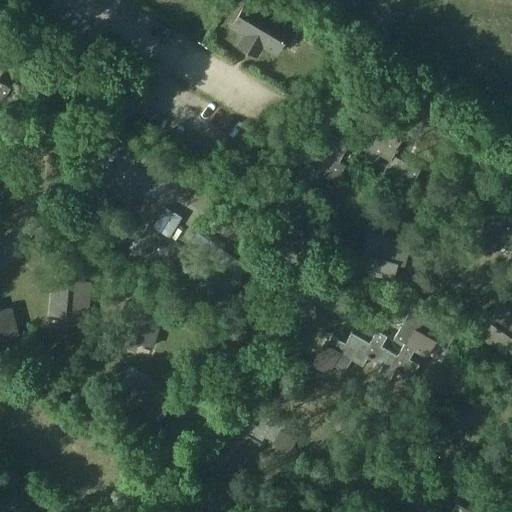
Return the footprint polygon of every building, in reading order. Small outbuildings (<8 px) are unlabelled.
[(293,25),(250,0),(247,0),(232,26),(245,34),(239,45),(257,55),(263,45),(277,53),(293,25)] [(0,67),(0,106),(11,88),(0,81),(0,76),(4,70),(0,67)] [(356,152),(362,140),(342,129),(338,136),(325,130),(320,140),(330,145),(325,155),(339,163),(340,162),(346,150),(348,147),(356,152)] [(393,155),(394,156),(396,151),(397,152),(399,149),(397,148),(401,142),(380,131),(373,145),(362,140),(356,152),(376,162),(380,155),(390,160),(390,161),(393,155)] [(7,184),(19,164),(0,152),(0,183),(1,181),(7,184)] [(346,165),(340,162),(339,163),(325,155),(318,169),(307,163),(301,175),(322,186),(325,179),(336,185),(341,175),(343,176),(345,173),(343,172),(346,165)] [(421,170),(394,156),(393,155),(390,161),(390,160),(382,176),(410,190),(421,170)] [(503,244),(511,225),(511,222),(500,216),(505,205),(493,199),(483,220),(489,223),(476,249),(491,257),(499,242),(503,244)] [(511,225),(503,244),(511,248),(511,225)] [(170,288),(191,251),(148,226),(126,262),(170,288)] [(405,266),(411,243),(369,231),(362,256),(370,258),(366,274),(394,282),(399,264),(405,266)] [(247,266),(234,257),(221,248),(194,288),(221,306),(247,266)] [(51,285),(48,314),(65,316),(64,323),(87,325),(91,282),(69,280),(68,286),(51,285)] [(511,309),(498,300),(485,319),(492,324),(482,339),(506,356),(511,347),(511,309)] [(124,301),(113,344),(135,350),(137,341),(154,346),(161,320),(144,315),(147,307),(124,301)] [(0,347),(5,347),(3,339),(18,335),(11,307),(0,309),(0,347)] [(415,349),(414,351),(426,357),(435,341),(446,348),(453,336),(410,311),(394,338),(404,344),(405,343),(415,349)] [(383,366),(391,352),(382,346),(387,336),(377,330),(370,343),(363,339),(351,360),(363,366),(368,358),(370,359),(382,366),(383,366)] [(351,360),(363,339),(352,333),(346,343),(332,336),(326,346),(323,344),(312,364),(329,374),(334,365),(345,371),(351,360)] [(409,359),(415,349),(405,343),(404,344),(398,356),(391,352),(383,366),(382,366),(379,372),(391,379),(396,370),(398,372),(398,371),(411,379),(419,365),(409,359)] [(118,408),(157,432),(169,412),(164,409),(173,393),(147,377),(138,391),(131,387),(118,408)] [(241,431),(261,443),(265,437),(289,451),(296,439),(282,430),(286,424),(266,412),(258,426),(247,420),(241,431)] [(261,443),(241,431),(237,438),(224,430),(218,440),(228,446),(223,456),(237,464),(244,451),(244,452),(246,449),(254,454),(261,443)] [(243,467),(237,464),(223,456),(207,482),(228,494),(243,467)] [(228,494),(207,482),(199,495),(189,489),(182,500),(201,511),(202,511),(206,506),(217,511),(219,508),(224,511),(235,511),(241,502),(228,494)] [(0,499),(0,511),(33,511),(35,510),(28,508),(33,492),(6,484),(1,499),(0,499)] [(438,511),(439,510),(440,511),(442,507),(422,495),(411,511),(438,511)] [(438,511),(471,511),(458,503),(452,511),(442,511),(440,511),(439,510),(438,511)]
